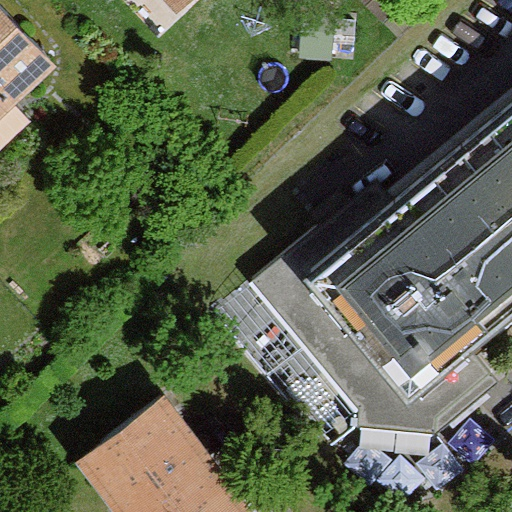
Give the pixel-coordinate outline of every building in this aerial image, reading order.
[(423,12),(410,0),(366,0),(403,34),(423,12)] [(0,1),(0,93),(5,89),(13,95),(52,59),(0,1)] [(332,60),(336,13),(308,10),(304,57),(332,60)] [(0,149),(33,118),(13,95),(5,89),(0,93),(0,149)] [(511,100),(464,141),(511,198),(511,100)] [(465,336),(511,297),(511,198),(464,141),(398,195),(368,219),(314,263),(411,380),(465,336)] [(314,263),(368,219),(350,199),(253,278),(361,406),(359,421),(437,430),(439,413),(493,370),(465,336),(411,380),(314,263)] [(133,511),(192,511),(229,485),(161,395),(87,452),(133,511)] [(249,511),(229,485),(192,511),(249,511)]
